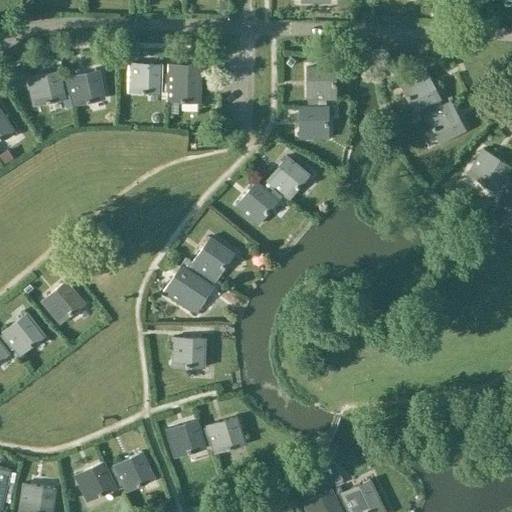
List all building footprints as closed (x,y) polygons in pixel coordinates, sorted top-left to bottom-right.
[(160,91),(164,91),(165,73),(161,73),(161,63),(130,63),(129,93),(160,94),(160,91)] [(169,73),(165,73),(164,91),(168,91),(168,101),(199,103),(200,65),(169,64),(169,73)] [(317,98),(326,98),(336,98),(336,67),(306,67),(306,98),(308,98),(308,106),(317,106),(317,98)] [(68,78),(60,79),(62,88),(70,86),(72,95),(74,105),(104,99),(98,69),(68,76),(68,78)] [(64,97),(72,95),(70,86),(62,88),(60,79),(58,70),(28,76),(34,106),(64,99),(64,97)] [(434,110),(442,106),(438,99),(440,98),(426,70),(399,84),(414,112),(422,107),(430,103),(434,110)] [(326,106),(326,98),(317,98),(317,106),(308,106),(298,107),(299,137),(328,138),(328,106),(326,106)] [(451,101),(442,106),(434,110),(430,103),(422,107),(426,114),(424,115),(439,143),(465,129),(451,101)] [(0,139),(13,130),(0,110),(0,139)] [(495,188),(502,193),(506,185),(500,181),(504,173),(509,165),(483,149),(467,174),(493,191),(495,188)] [(1,156),(5,162),(12,158),(7,151),(1,156)] [(274,187),(281,192),(289,199),(309,175),(286,156),(266,180),(268,181),(263,187),(269,193),(274,187)] [(506,185),(502,193),(496,202),(511,211),(511,176),(511,177),(504,173),(500,181),(506,185)] [(276,198),(281,192),(274,187),(269,193),(263,187),(255,181),(235,205),(258,224),(278,200),(276,198)] [(200,269),(208,274),(216,279),(234,254),(209,237),(191,263),(193,264),(188,270),(196,275),(200,269)] [(203,280),(208,274),(200,269),(196,275),(188,270),(180,265),(163,290),(195,312),(213,287),(203,280)] [(61,323),(84,303),(65,280),(41,300),(61,323)] [(8,340),(14,347),(20,355),(45,336),(26,312),(2,331),(3,333),(0,335),(0,342),(2,345),(8,340)] [(203,367),(204,337),(173,336),(172,366),(203,367)] [(7,352),(14,347),(8,340),(2,345),(0,342),(0,360),(9,354),(7,352)] [(209,435),(212,443),(215,453),(245,444),(236,416),(206,425),(207,426),(199,429),(202,437),(209,435)] [(204,446),(212,443),(209,435),(202,437),(199,429),(196,419),(167,428),(175,457),(205,448),(204,446)] [(118,474),(122,482),(126,492),(154,478),(141,451),(113,464),(114,466),(107,470),(111,478),(118,474)] [(114,486),(122,482),(118,474),(111,478),(107,470),(103,461),(75,474),(88,501),(116,488),(114,486)] [(0,507),(0,508),(9,469),(0,466),(0,507)] [(346,502),(349,510),(350,511),(369,511),(382,506),(369,479),(341,492),(342,494),(335,497),(338,505),(346,502)] [(50,511),(55,487),(24,483),(19,511),(50,511)] [(344,511),(349,510),(346,502),(338,505),(335,497),(330,488),(302,502),(307,511),(344,511)]
